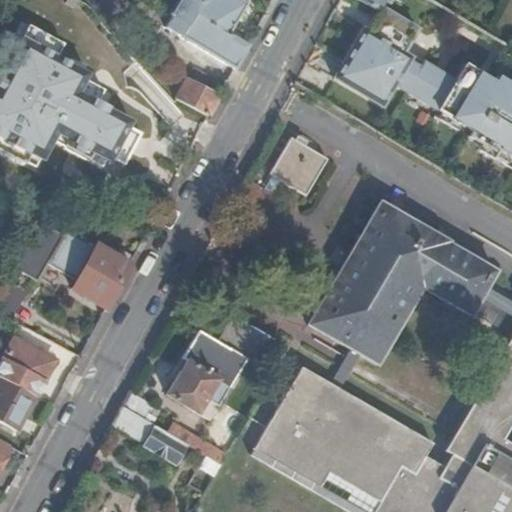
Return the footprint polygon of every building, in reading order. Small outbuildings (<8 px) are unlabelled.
[(100,58),(112,36),(41,0),(36,0),(26,21),(100,58)] [(163,29),(233,72),(246,46),(226,34),(243,4),(235,0),(176,0),(166,16),(168,19),(163,29)] [(380,0),(352,0),(373,12),(376,8),(380,0)] [(511,0),(498,0),(493,9),(511,20),(511,0)] [(416,31),(376,8),(373,12),(363,29),(359,27),(327,81),(379,111),(393,88),(468,133),(467,140),(492,156),(491,161),(511,173),(511,90),(493,80),(491,84),(462,68),(453,84),(402,54),(416,31)] [(174,99),(207,119),(218,100),(185,81),(174,99)] [(82,129),(91,116),(70,103),(60,117),(47,109),(24,148),(37,155),(29,169),(51,182),(59,168),(62,169),(84,132),(82,129)] [(303,144),(293,138),(290,142),(301,148),(303,144)] [(301,200),(324,161),(301,148),(290,142),(286,140),(265,178),(301,200)] [(475,302),(486,282),(491,273),(445,246),(442,241),(376,202),(304,324),(346,350),(354,355),(372,365),(416,290),(464,318),(475,302)] [(71,289),(105,309),(132,259),(120,251),(114,258),(94,246),(91,251),(62,234),(59,237),(33,223),(8,265),(21,272),(33,279),(44,262),(76,281),(71,289)] [(8,265),(1,276),(14,283),(21,272),(8,265)] [(0,277),(0,315),(9,320),(26,291),(0,277)] [(443,479),(499,511),(511,511),(511,297),(486,282),(475,302),(511,324),(511,327),(437,452),(444,457),(435,470),(417,458),(425,446),(334,388),(354,355),(346,350),(329,378),(301,360),(286,385),(443,479)] [(214,341),(245,360),(257,366),(271,342),(229,316),(214,341)] [(214,341),(195,331),(179,358),(184,361),(163,398),(194,416),(204,401),(215,408),(245,360),(214,341)] [(0,380),(33,398),(41,384),(37,380),(48,360),(10,338),(0,356),(0,380)] [(0,423),(15,432),(33,398),(0,380),(0,423)] [(274,449),(376,511),(422,511),(443,479),(286,385),(259,429),(279,441),(274,449)] [(151,405),(127,391),(118,408),(142,421),(151,405)] [(204,401),(194,416),(206,424),(215,408),(204,401)] [(142,421),(118,408),(107,427),(143,446),(153,429),(142,421)] [(164,435),(184,446),(218,466),(225,456),(170,423),(164,435)] [(164,435),(153,429),(143,446),(173,464),(184,446),(164,435)] [(249,444),(269,457),(274,449),(279,441),(259,429),(249,444)] [(1,462),(8,451),(0,446),(0,474),(4,467),(1,462)] [(357,510),(360,511),(376,511),(274,449),(269,457),(357,510)] [(218,467),(204,459),(197,470),(211,478),(218,467)] [(422,511),(499,511),(443,479),(422,511)]
